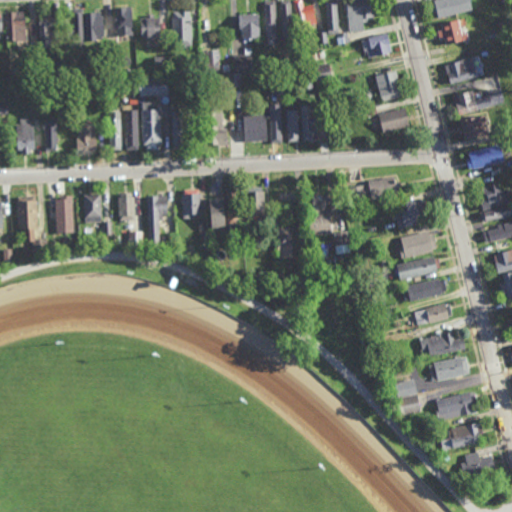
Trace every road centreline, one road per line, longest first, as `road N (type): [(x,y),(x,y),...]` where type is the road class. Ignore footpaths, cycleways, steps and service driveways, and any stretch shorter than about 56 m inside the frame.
road 1 (residential): [(511,441),(401,0)]
road 2 (residential): [(442,156),(0,174)]
